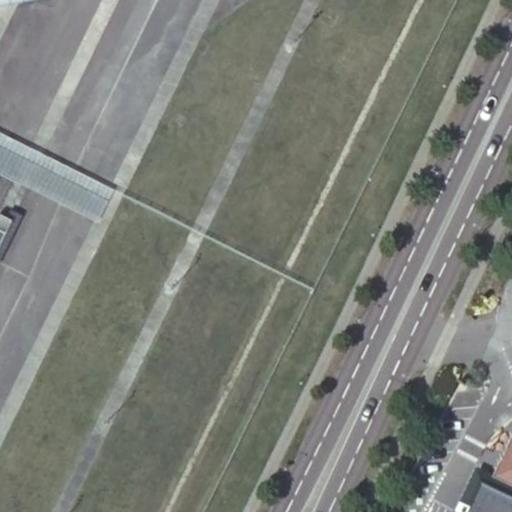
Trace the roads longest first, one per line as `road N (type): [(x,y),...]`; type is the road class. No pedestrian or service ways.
road 1 (secondary): [(511,41),(281,511)]
road 2 (secondary): [(328,511),(511,121)]
